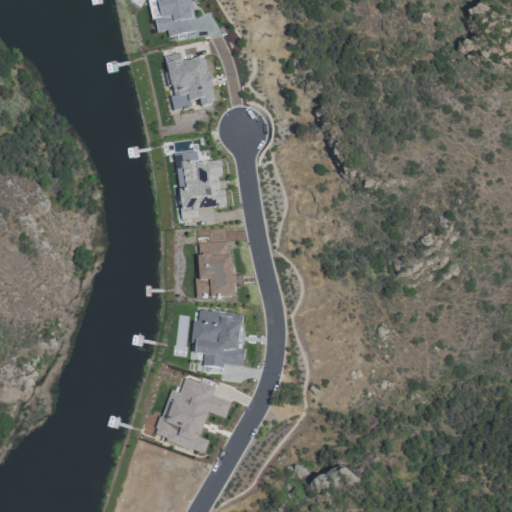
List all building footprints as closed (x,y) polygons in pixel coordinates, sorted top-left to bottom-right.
[(167,38),(193,33),(186,0),(155,0),(160,19),(154,21),(157,34),(166,32),(167,38)] [(163,58),(174,111),(191,108),(190,103),(198,102),(200,109),(214,106),(205,59),(181,64),(180,55),(163,58)] [(173,156),(181,221),(196,219),(195,211),(225,208),(223,191),(218,192),(216,179),(221,178),(219,162),(197,165),(196,153),(173,156)] [(208,299),(234,298),(231,243),(196,245),(198,283),(207,283),(208,299)] [(242,317),(198,311),(196,323),(192,323),(189,344),(194,345),(193,356),(202,357),(201,368),(221,370),(222,364),(242,367),(245,351),(238,350),(242,317)]
